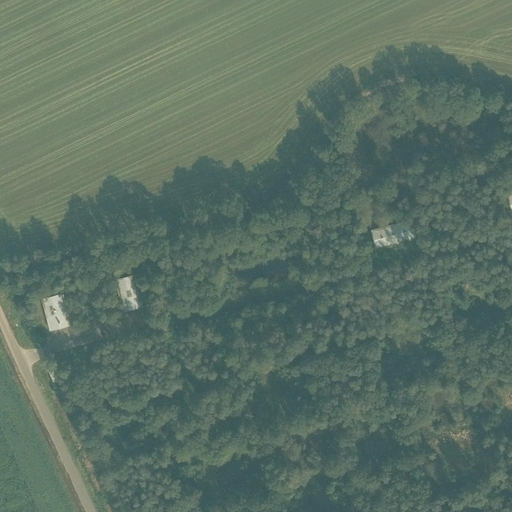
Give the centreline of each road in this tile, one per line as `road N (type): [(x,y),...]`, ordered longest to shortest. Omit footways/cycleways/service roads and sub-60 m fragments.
road 1 (track): [(0,272),(257,204),(281,188),(346,105),(389,81),(433,75),(511,91)]
road 2 (unclassified): [(90,511),(0,316)]
